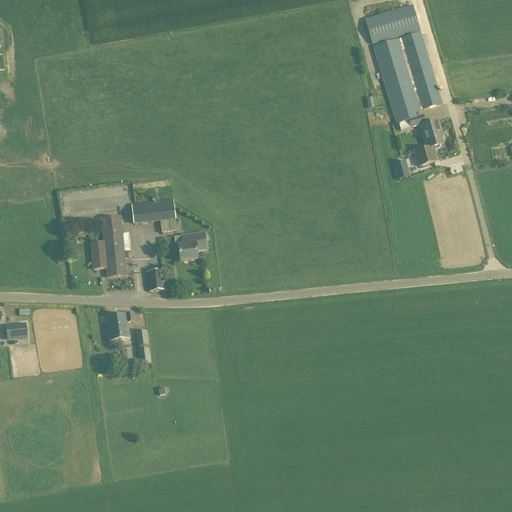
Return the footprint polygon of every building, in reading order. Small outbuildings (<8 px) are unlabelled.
[(364,21),(372,46),(420,32),(412,6),(364,21)] [(420,112),(423,111),(442,105),(421,34),(401,40),(398,40),(373,48),(396,125),(408,122),(410,129),(425,124),(423,117),(417,118),(416,114),(420,112)] [(437,162),(433,149),(443,146),(439,133),(441,132),(438,123),(421,128),(427,150),(415,154),(419,168),(437,162)] [(407,172),(396,174),(399,183),(410,180),(409,178),(407,172)] [(132,206),(133,225),(160,222),(162,234),(176,232),(175,220),(173,202),(132,206)] [(107,279),(126,278),(125,260),(128,260),(127,254),(124,255),(120,218),(101,220),(104,243),(91,244),(94,270),(106,269),(107,279)] [(197,261),(196,253),(207,252),(205,235),(174,239),(175,248),(179,248),(181,263),(197,261)] [(165,291),(163,271),(146,273),(149,293),(165,291)] [(133,314),(125,315),(107,318),(110,343),(129,340),(126,324),(134,323),(133,314)] [(7,331),(8,340),(27,338),(25,329),(7,331)] [(136,333),(140,366),(151,365),(147,332),(136,333)] [(123,369),(133,368),(131,349),(122,350),(123,369)]
